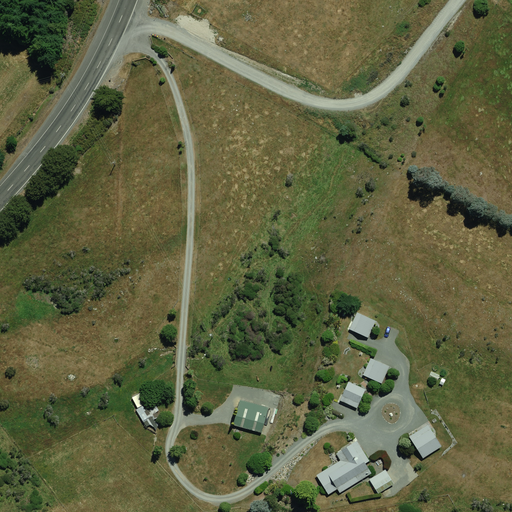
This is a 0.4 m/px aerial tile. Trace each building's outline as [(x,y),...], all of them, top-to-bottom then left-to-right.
[(357,311),(350,328),(369,336),(377,319),(357,311)] [(372,357),(364,374),(384,383),(390,367),(372,357)] [(430,369),(427,376),(439,381),(442,374),(430,369)] [(349,381),(341,400),(360,408),(368,389),(349,381)] [(148,399),(130,410),(138,422),(155,412),(148,399)] [(231,405),(227,425),(255,437),(258,412),(231,405)] [(426,422),(408,436),(428,458),(445,443),(426,422)] [(346,458),(322,475),(336,495),(377,465),(359,441),(344,451),(346,458)] [(385,468),(370,479),(380,491),(394,480),(385,468)]
